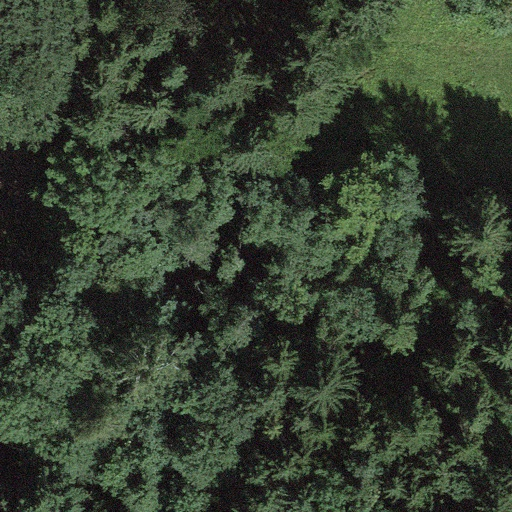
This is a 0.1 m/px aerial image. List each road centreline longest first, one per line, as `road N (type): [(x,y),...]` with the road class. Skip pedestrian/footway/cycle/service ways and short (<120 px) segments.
road 1 (track): [(0,391),(282,511)]
road 2 (track): [(63,0),(0,111)]
